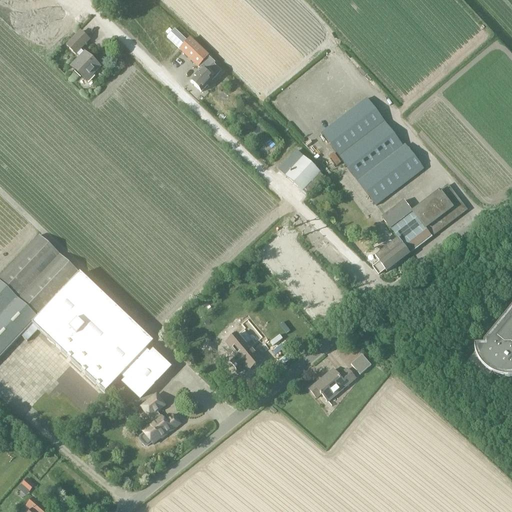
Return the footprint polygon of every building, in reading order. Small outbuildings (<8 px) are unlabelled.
[(213,82),(214,81),(207,73),(216,64),(209,57),(190,39),(187,41),(170,25),(162,34),(179,50),(201,71),(190,83),(201,93),(207,87),(209,88),(214,83),(213,82)] [(87,83),(101,68),(85,52),(84,53),(81,50),(90,41),(80,31),(66,47),(76,56),(77,55),(79,57),(70,67),(87,83)] [(321,133),(376,207),(424,170),(405,145),(403,147),(367,99),(321,133)] [(278,170),(302,193),(306,197),(324,178),(320,174),(321,174),(297,151),(278,170)] [(329,157),(336,167),(341,164),(334,154),(329,157)] [(313,165),(323,174),(326,170),(317,161),(313,165)] [(412,213),(431,238),(467,211),(447,186),(412,213)] [(431,238),(412,213),(404,201),(381,219),(390,230),(391,230),(397,239),(374,257),(379,264),(373,268),(378,276),(385,271),(386,273),(432,238),(431,238)] [(147,350),(153,343),(39,235),(0,276),(0,358),(21,336),(27,342),(38,330),(105,394),(121,377),(126,382),(125,383),(140,398),(151,386),(151,385),(157,379),(158,380),(169,368),(153,354),(152,355),(147,350)] [(511,309),(483,345),(484,349),(474,349),(475,355),(467,365),(485,379),(491,382),(493,378),(499,380),(503,381),(510,381),(511,380),(511,309)] [(229,363),(238,373),(245,367),(249,371),(261,361),(247,345),(253,340),(244,329),(224,344),(236,357),(229,363)] [(366,372),(358,362),(353,366),(360,376),(366,372)] [(347,370),(338,377),(333,370),(309,391),(316,400),(321,396),(327,404),(355,380),(347,370)] [(162,416),(161,417),(158,414),(167,407),(156,394),(139,407),(149,420),(151,419),(154,422),(143,431),(144,433),(138,437),(140,439),(144,445),(146,447),(152,442),(153,444),(171,429),(172,431),(181,424),(174,415),(166,421),(162,416)]
